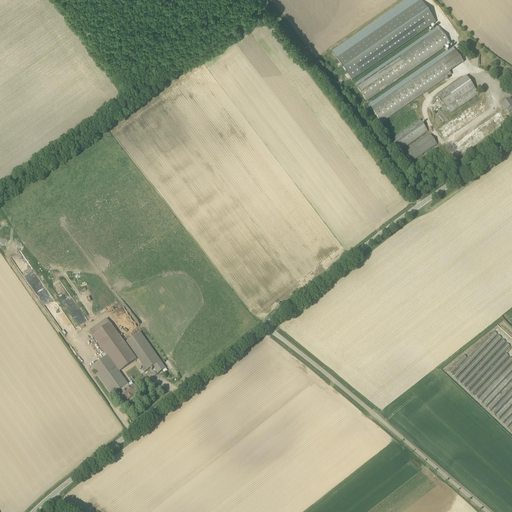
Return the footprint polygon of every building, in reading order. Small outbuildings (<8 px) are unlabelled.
[(421,1),(337,59),(352,80),(436,23),(421,1)] [(441,29),(357,87),(367,102),(447,46),(447,45),(450,43),(441,29)] [(455,50),(371,108),(382,123),(452,75),(450,72),(464,63),(455,50)] [(451,114),(479,94),(466,76),(438,95),(451,114)] [(511,102),(510,99),(502,105),(508,113),(511,110),(511,102)] [(396,152),(427,130),(420,120),(389,142),(396,152)] [(406,166),(437,145),(431,135),(400,157),(406,166)] [(137,360),(111,323),(93,335),(120,372),(137,360)] [(511,370),(511,358),(496,329),(466,361),(466,353),(449,370),(511,430),(511,418),(511,417),(511,370)] [(140,332),(127,342),(144,366),(141,368),(145,372),(161,361),(140,332)] [(125,401),(129,398),(131,397),(132,397),(138,392),(133,385),(127,390),(125,387),(128,384),(120,372),(108,356),(91,367),(112,396),(121,389),(123,392),(120,394),(125,401)]
